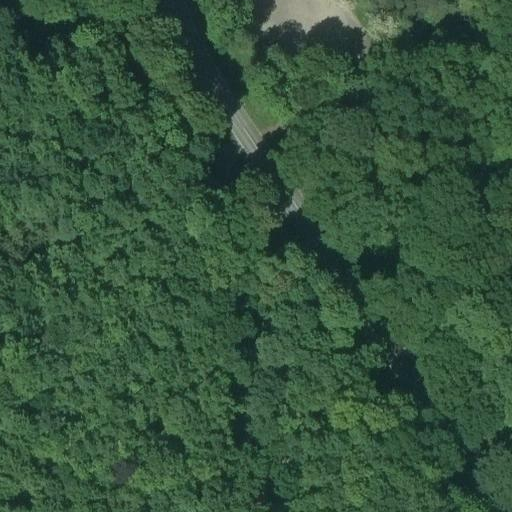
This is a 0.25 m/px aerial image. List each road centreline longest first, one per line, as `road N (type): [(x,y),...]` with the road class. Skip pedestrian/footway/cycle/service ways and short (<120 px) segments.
road 1 (unclassified): [(502,511),(252,144),(173,0)]
road 2 (track): [(214,160),(313,110),(362,102),(511,208)]
road 3 (track): [(214,160),(255,256),(244,437)]
road 4 (track): [(99,26),(145,92),(214,160)]
road 5 (unknown): [(511,10),(378,110)]
